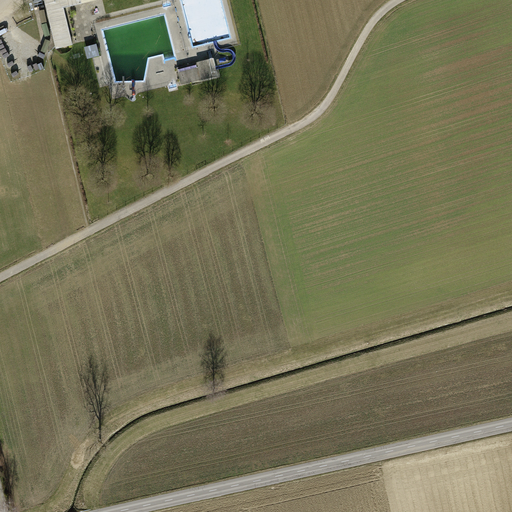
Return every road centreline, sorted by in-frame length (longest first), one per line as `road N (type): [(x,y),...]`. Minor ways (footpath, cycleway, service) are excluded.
road 1 (track): [(398,0),(371,23),(309,121),(68,242)]
road 2 (tertiary): [(117,511),(511,424)]
